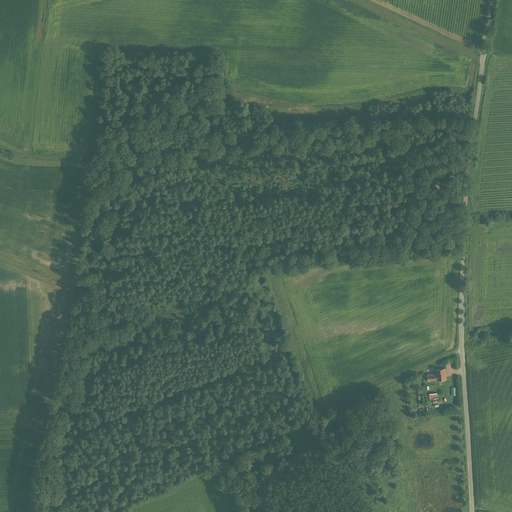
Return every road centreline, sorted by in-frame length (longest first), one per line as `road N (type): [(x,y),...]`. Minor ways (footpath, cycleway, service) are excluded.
road 1 (unclassified): [(473,511),(462,263),(490,0)]
road 2 (track): [(114,511),(310,412),(462,348)]
